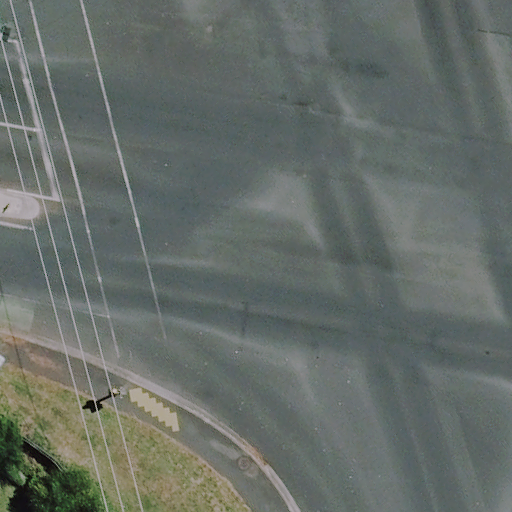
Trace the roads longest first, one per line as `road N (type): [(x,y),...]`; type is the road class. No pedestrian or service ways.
road 1 (secondary): [(0,177),(443,252)]
road 2 (primary): [(443,252),(378,0)]
road 3 (primary): [(464,511),(443,252)]
road 4 (primary): [(443,252),(511,353)]
